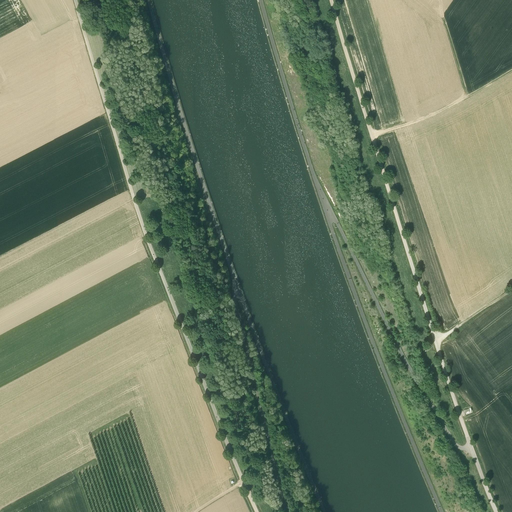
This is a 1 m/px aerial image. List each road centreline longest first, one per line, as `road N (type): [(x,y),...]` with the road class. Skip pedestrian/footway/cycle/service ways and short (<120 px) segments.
road 1 (unclassified): [(256,511),(147,238),(74,0)]
road 2 (unclassified): [(330,0),(496,511)]
road 3 (track): [(511,70),(425,117),(370,135)]
